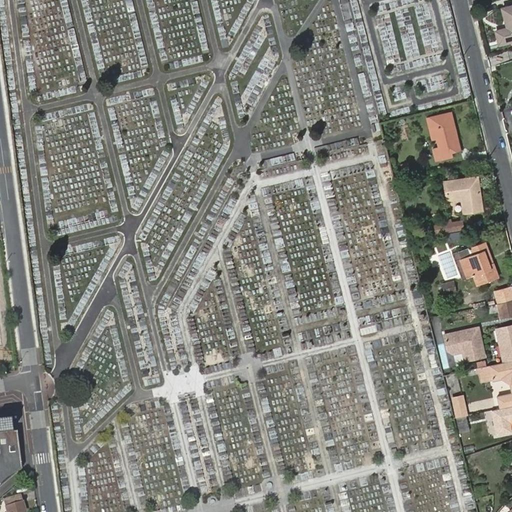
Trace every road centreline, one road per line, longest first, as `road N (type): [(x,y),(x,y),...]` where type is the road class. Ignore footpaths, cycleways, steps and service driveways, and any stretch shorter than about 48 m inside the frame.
road 1 (tertiary): [(32,380),(0,135)]
road 2 (residential): [(461,0),(511,183)]
road 3 (tertiary): [(50,511),(32,380)]
